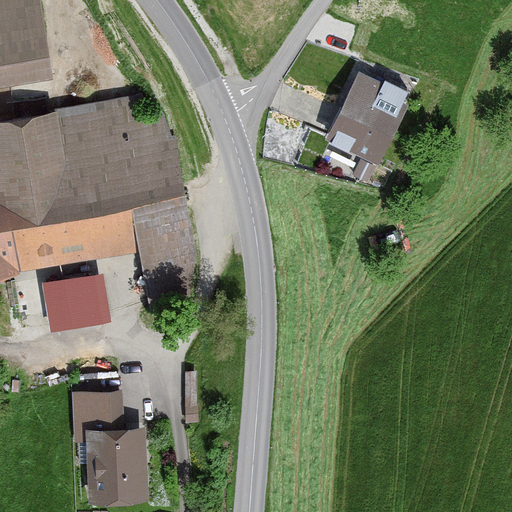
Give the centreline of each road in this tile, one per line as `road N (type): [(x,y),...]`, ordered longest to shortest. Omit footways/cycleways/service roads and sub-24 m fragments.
road 1 (residential): [(186,511),(175,413),(178,346),(249,196)]
road 2 (secondary): [(249,196),(261,323),(249,511)]
road 3 (unknown): [(0,334),(178,346)]
road 4 (residential): [(231,136),(325,0)]
road 5 (secondary): [(155,0),(231,136)]
